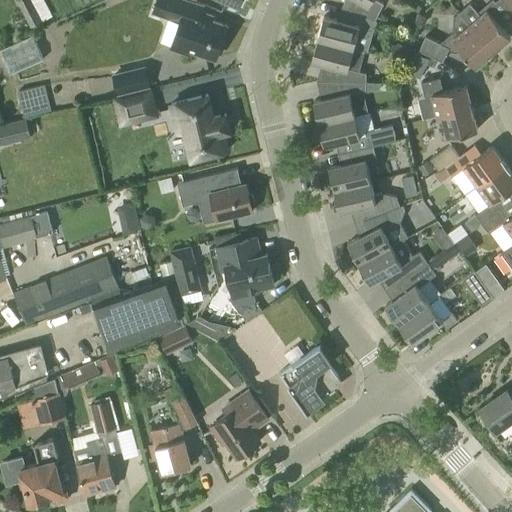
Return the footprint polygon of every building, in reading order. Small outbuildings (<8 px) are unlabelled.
[(42,0),(19,0),(29,26),(50,19),(42,0)] [(156,0),(153,11),(180,20),(171,46),(187,52),(188,48),(216,57),(217,52),(222,52),(224,43),(221,40),(226,25),(199,16),(202,6),(185,0),(156,0)] [(378,0),(360,0),(364,2),(360,13),(378,20),(382,22),(383,18),(378,16),(384,3),(378,0)] [(459,12),(493,51),(510,36),(497,21),(487,9),(481,14),(470,2),(459,12)] [(476,66),(493,51),(459,12),(453,17),(453,32),(440,42),(426,35),(419,49),(442,61),(449,48),(452,50),(455,51),(456,51),(459,50),(461,48),(476,66)] [(317,38),(353,47),(359,25),(373,30),(378,20),(360,13),(355,24),(323,16),(317,38)] [(0,60),(7,75),(42,59),(29,32),(0,45),(0,60)] [(348,68),(353,47),(317,38),(312,60),(339,67),(339,81),(366,81),(366,72),(348,68)] [(419,78),(429,58),(412,49),(406,61),(408,62),(404,70),(419,78)] [(117,93),(149,84),(145,67),(113,76),(117,93)] [(431,94),(437,115),(472,107),(466,85),(443,90),(439,77),(421,81),(425,96),(431,94)] [(319,123),(355,114),(350,93),(366,89),(366,81),(339,81),(342,94),(313,100),(319,123)] [(18,90),(24,117),(51,111),(45,84),(18,90)] [(150,88),(116,96),(123,123),(156,116),(150,88)] [(207,94),(171,104),(178,131),(183,130),(191,159),(229,149),(226,136),(231,135),(225,113),(213,117),(207,94)] [(477,129),(472,107),(437,115),(442,138),(477,129)] [(360,136),(355,114),(319,123),(324,145),(344,140),(360,136)] [(0,142),(31,136),(27,119),(0,125),(0,142)] [(396,140),(392,124),(365,130),(366,135),(360,136),(344,140),(347,151),(373,145),(396,140)] [(445,165),(453,160),(459,155),(451,143),(429,159),(438,170),(445,165)] [(334,189),(370,180),(365,159),(376,157),(373,145),(347,151),(350,162),(329,166),(334,189)] [(506,163),(492,145),(476,157),(459,169),(453,160),(445,165),(438,170),(434,173),(441,181),(451,174),(452,178),(454,181),(457,182),(465,193),(477,185),(506,163)] [(511,187),(511,172),(506,163),(477,185),(489,202),(490,203),(493,201),(503,194),(511,187)] [(249,192),(247,187),(246,182),(241,183),(237,167),(177,182),(183,204),(199,200),(204,221),(217,218),(217,219),(253,210),(252,206),(255,203),(252,193),(249,192)] [(170,177),(159,180),(162,191),(173,188),(170,177)] [(365,218),(400,205),(397,195),(381,192),(374,194),(370,180),(334,189),(339,211),(361,206),(365,218)] [(489,202),(482,208),(465,221),(471,230),(481,222),(482,223),(499,211),(493,201),(490,203),(489,202)] [(348,242),(359,262),(408,236),(398,220),(401,219),(405,209),(402,204),(400,205),(365,218),(370,230),(348,242)] [(36,236),(54,231),(48,210),(0,223),(0,227),(5,245),(36,236)] [(511,214),(505,219),(499,211),(482,223),(488,232),(503,221),(510,231),(511,233),(511,214)] [(134,217),(121,220),(125,234),(137,231),(134,217)] [(402,279),(428,263),(420,251),(412,255),(403,239),(408,236),(359,262),(369,282),(395,269),(402,279)] [(237,241),(216,246),(222,270),(227,269),(233,295),(230,297),(240,312),(247,321),(262,310),(255,301),(253,292),(259,291),(258,288),(274,284),(269,262),(264,263),(261,254),(260,254),(256,237),(237,241)] [(511,242),(502,250),(511,263),(511,242)] [(181,294),(201,289),(190,246),(170,251),(181,294)] [(26,323),(115,288),(118,287),(106,257),(14,293),(26,323)] [(399,323),(429,301),(418,287),(436,274),(428,263),(402,279),(409,288),(386,305),(399,323)] [(473,269),(462,277),(483,306),(494,297),(484,284),(473,269)] [(110,354),(182,325),(185,324),(187,323),(174,272),(162,277),(163,280),(118,297),(117,295),(92,303),(110,354)] [(495,276),(484,284),(494,297),(504,288),(495,276)] [(429,301),(399,323),(412,342),(442,321),(446,327),(457,319),(446,303),(439,294),(429,301)] [(185,324),(182,325),(159,336),(167,353),(193,340),(185,324)] [(0,353),(0,398),(47,380),(46,374),(49,373),(41,343),(0,353)] [(319,343),(303,355),(279,371),(307,411),(308,411),(307,408),(335,388),(335,387),(334,387),(333,385),(334,377),(336,375),(337,376),(338,375),(318,346),(320,344),(319,343)] [(66,388),(100,373),(95,361),(61,376),(66,388)] [(237,372),(229,377),(236,387),(243,382),(237,372)] [(61,375),(55,377),(59,391),(58,392),(59,396),(66,393),(67,390),(66,388),(61,376),(61,375)] [(34,398),(41,422),(65,416),(59,396),(58,392),(59,391),(55,377),(47,380),(15,393),(17,402),(34,398)] [(168,401),(173,411),(175,410),(178,422),(151,429),(155,445),(150,446),(153,459),(158,457),(162,472),(191,465),(187,450),(192,448),(189,436),(184,437),(182,429),(197,422),(184,393),(179,383),(163,390),(168,401)] [(511,422),(511,394),(507,388),(480,407),(496,429),(510,420),(511,422)] [(257,401),(249,389),(223,407),(228,414),(211,425),(223,443),(226,441),(237,456),(260,440),(252,429),(268,417),(257,401)] [(89,403),(97,433),(117,427),(109,398),(89,403)] [(115,485),(110,466),(107,453),(106,453),(102,436),(87,440),(88,445),(73,449),(85,494),(115,485)] [(54,437),(33,442),(38,461),(25,465),(22,455),(1,461),(7,481),(23,477),(29,501),(57,494),(58,501),(68,498),(66,489),(63,490),(55,459),(60,458),(54,437)] [(429,511),(432,509),(411,487),(390,508),(392,511),(391,511),(429,511)]
